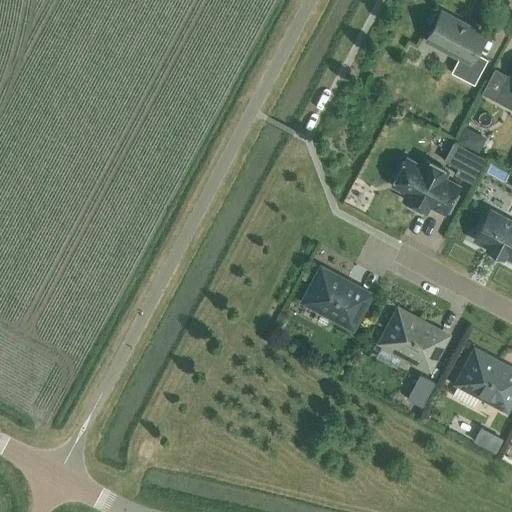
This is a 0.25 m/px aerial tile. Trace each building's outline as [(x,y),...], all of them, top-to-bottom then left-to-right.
[(474,85),(488,59),(475,53),(485,34),(441,11),(440,15),(434,15),(429,23),(432,28),(426,40),(459,57),(451,72),(474,85)] [(511,77),(508,75),(495,100),(511,109),(511,77)] [(462,130),(457,140),(479,150),(483,141),(462,130)] [(472,184),(485,160),(453,143),(444,161),(458,168),(454,175),(472,184)] [(421,165),(407,157),(392,185),(406,193),(403,199),(427,212),(430,206),(445,214),(460,185),(445,178),(448,172),(424,159),(421,165)] [(511,258),(511,222),(489,210),(474,238),(488,246),(487,248),(502,257),(504,254),(511,258)] [(352,326),(369,294),(321,269),(305,301),(352,326)] [(429,367),(446,335),(399,310),(382,342),(429,367)] [(506,408),(511,397),(511,370),(476,351),(459,383),(506,408)] [(435,382),(420,374),(407,398),(422,406),(435,382)] [(497,455),(506,438),(497,433),(488,451),(497,455)]
